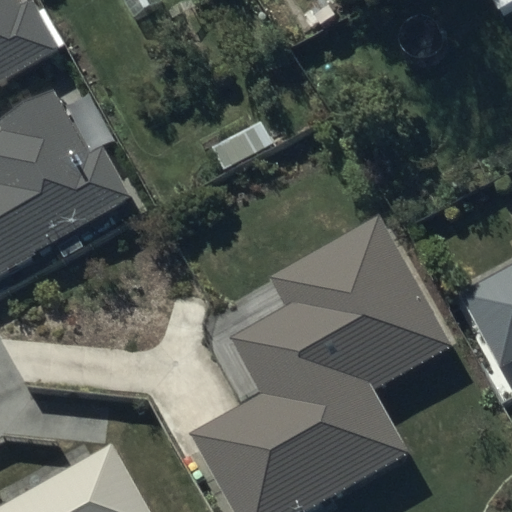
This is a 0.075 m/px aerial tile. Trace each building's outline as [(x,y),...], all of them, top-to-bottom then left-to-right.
[(0,0),(0,87),(63,54),(35,2),(26,7),(22,0),(0,0)] [(0,125),(5,134),(0,136),(0,281),(136,208),(104,150),(93,156),(58,93),(0,124),(0,125)] [(269,405),(200,443),(237,511),(342,511),(418,471),(381,402),(461,359),(390,228),(278,289),(296,322),(240,352),(269,405)] [(511,281),(466,307),(508,384),(511,381),(511,281)] [(145,511),(118,462),(25,511),(145,511)]
